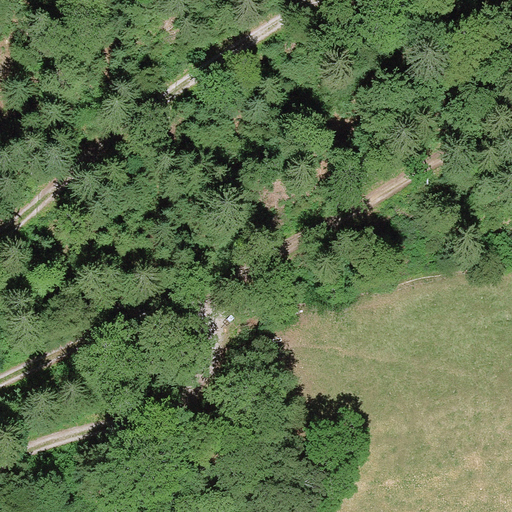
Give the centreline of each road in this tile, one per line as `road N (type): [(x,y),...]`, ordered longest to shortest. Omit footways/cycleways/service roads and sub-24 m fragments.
road 1 (track): [(511,121),(235,279),(204,313),(214,363),(199,389),(167,416),(0,461)]
road 2 (track): [(0,236),(149,110),(321,0)]
road 3 (track): [(204,313),(181,306),(129,318),(0,384)]
